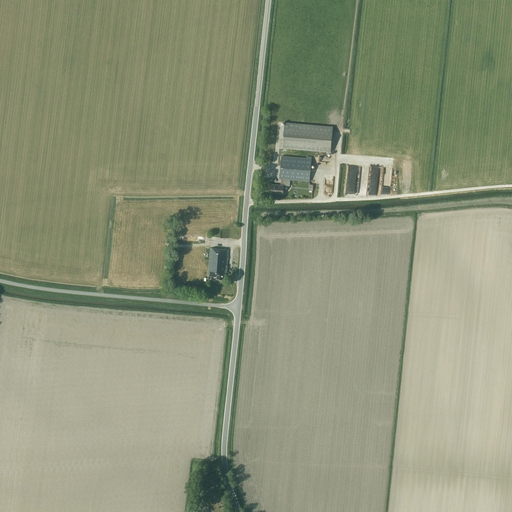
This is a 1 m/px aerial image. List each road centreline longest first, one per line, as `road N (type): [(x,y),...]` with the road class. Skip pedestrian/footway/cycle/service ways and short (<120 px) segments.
road 1 (tertiary): [(238,307),(270,0)]
road 2 (unclassified): [(238,307),(0,280)]
road 3 (tertiary): [(238,511),(223,461),(238,307)]
